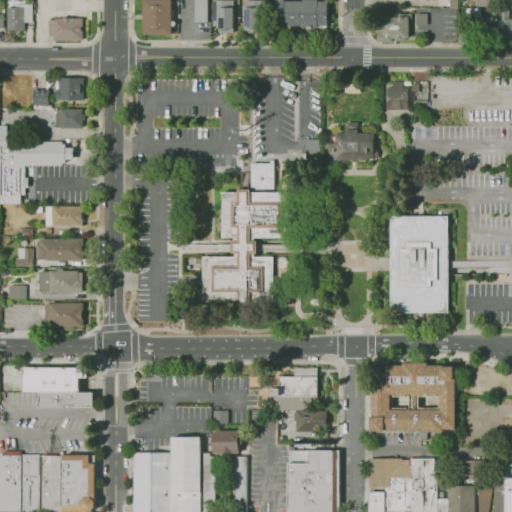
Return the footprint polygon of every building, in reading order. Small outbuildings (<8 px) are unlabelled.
[(143,0),(170,0),(170,34),(143,34),(143,0)] [(208,0),(208,22),(194,22),(193,0),(208,0)] [(232,0),(234,28),(219,29),(218,0),(232,0)] [(276,25),(326,26),(326,1),(276,1),(276,25)] [(260,5),(260,32),(243,32),(243,5),(260,5)] [(22,6),(23,31),(7,31),(6,7),(22,6)] [(428,11),(428,27),(415,27),(415,11),(428,11)] [(407,14),(408,39),(383,40),(382,15),(407,14)] [(503,38),(511,38),(511,16),(499,16),(499,27),(503,27),(503,38)] [(49,19),(84,18),(84,41),(56,41),(56,35),(49,35),(49,19)] [(55,100),(82,101),(82,78),(56,77),(55,100)] [(386,87),(391,87),(391,81),(402,81),(402,88),(408,88),(408,109),(387,109),(386,87)] [(31,108),(50,108),(50,98),(31,98),(31,108)] [(61,107),(80,107),(80,128),(61,128),(61,107)] [(336,133),(347,133),(346,122),(357,122),(358,133),(373,133),(374,159),(335,160),(335,158),(329,158),(329,144),(336,143),(336,133)] [(72,141),(0,141),(0,203),(21,203),(21,165),(72,165),(72,141)] [(253,165),(275,164),(275,191),(253,191),(253,165)] [(223,194),(281,194),(281,165),(294,165),(294,238),(256,238),(256,258),(275,258),(275,293),(254,293),(254,305),(203,305),(203,257),(236,257),(236,240),(223,240),(223,194)] [(47,206),(80,205),(80,225),(47,225),(47,206)] [(392,218),(451,218),(451,314),(392,315),(392,218)] [(37,239),(84,238),(84,260),(37,260),(37,239)] [(15,248),(30,248),(31,264),(16,264),(15,248)] [(506,261),(449,260),(449,266),(476,267),(476,272),(506,272),(506,261)] [(37,271),(81,270),(81,290),(37,291),(37,271)] [(8,285),(26,285),(26,299),(8,300),(8,285)] [(46,305),(83,305),(83,326),(46,325),(46,305)] [(26,366),(80,367),(80,377),(82,377),(82,391),(26,391),(26,366)] [(451,366),(451,430),(367,430),(367,366),(451,366)] [(278,376),(293,376),(293,367),(316,367),(316,395),(303,409),(277,409),(277,396),(272,396),(272,387),(278,387),(278,376)] [(41,392),(95,393),(95,406),(41,406),(41,392)] [(215,410),(230,410),(230,423),(215,423),(215,410)] [(293,411),(323,411),(323,431),(293,431),(293,411)] [(217,430),(242,430),(242,453),(217,453),(217,430)] [(174,511),(174,437),(203,437),(203,511),(174,511)] [(309,448),(340,449),(339,511),(287,511),(288,462),(309,462),(309,448)] [(135,511),(135,452),(173,452),(173,511),(135,511)] [(205,511),(205,453),(212,452),(212,457),(217,457),(217,511),(205,511)] [(41,454),(40,482),(40,511),(0,511),(0,485),(1,455),(41,454)] [(65,454),(92,454),(92,462),(97,462),(97,511),(64,511),(65,454)] [(43,455),(64,455),(64,511),(43,511),(43,455)] [(236,511),(236,456),(248,456),(248,511),(236,511)] [(406,511),(433,511),(433,470),(430,470),(430,458),(406,458),(406,511)] [(365,459),(405,460),(405,511),(380,511),(380,488),(364,488),(365,459)] [(444,511),(484,511),(489,490),(483,460),(457,460),(457,485),(444,485),(444,511)] [(503,511),(503,463),(511,463),(511,511),(503,511)] [(364,511),(364,492),(380,492),(380,511),(364,511)] [(433,511),(433,499),(444,499),(444,511),(433,511)]
